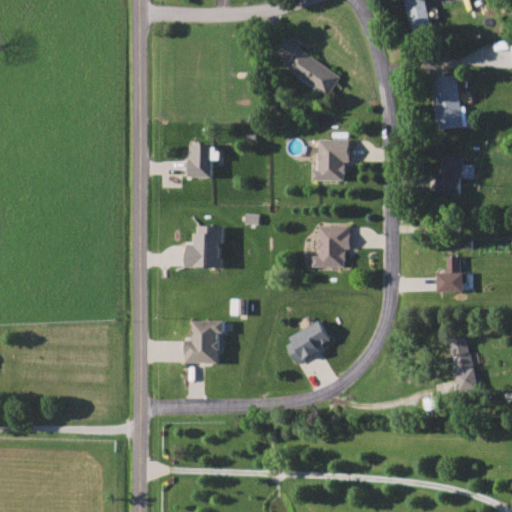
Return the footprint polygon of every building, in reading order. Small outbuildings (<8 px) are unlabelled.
[(432,28),(428,0),(408,0),(412,30),(432,28)] [(342,75),(299,47),(286,67),(329,95),(342,75)] [(463,106),(460,75),(435,77),(440,128),(469,126),(468,105),(463,106)] [(314,179),(347,179),(346,162),(351,162),(351,138),(320,138),(321,168),(314,168),(314,179)] [(214,177),(214,158),(218,158),(218,144),(192,143),(192,158),(188,158),(187,176),(214,177)] [(476,178),(477,164),(465,164),(465,157),(444,156),(444,173),(439,173),(439,193),(463,193),(463,177),(476,178)] [(223,267),(224,225),(197,225),(197,243),(189,243),(188,266),(223,267)] [(351,248),(351,225),(321,225),(320,255),(315,255),(315,266),(346,266),(346,248),(351,248)] [(439,272),(440,291),(467,291),(467,271),(463,271),(463,255),(448,255),(448,272),(439,272)] [(248,298),(232,298),(232,313),(248,313),(248,298)] [(187,362),(221,361),(221,332),(226,332),(226,320),(193,320),(194,340),(187,340),(187,362)] [(322,349),(320,345),(331,339),(321,321),(285,340),(298,363),(322,349)] [(481,386),(469,335),(450,340),(462,391),(481,386)]
